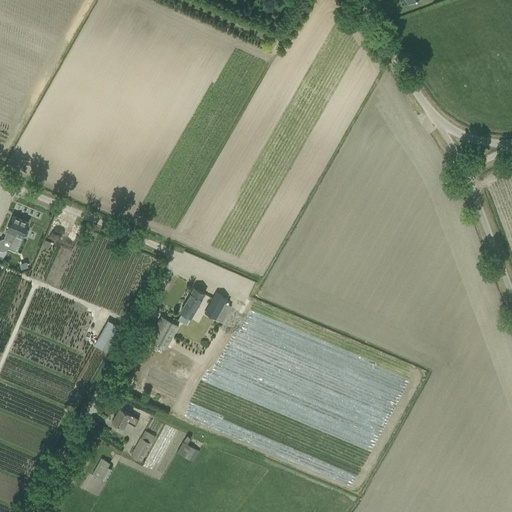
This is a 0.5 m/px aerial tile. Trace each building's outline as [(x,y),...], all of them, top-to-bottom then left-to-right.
[(7,230),(4,237),(5,239),(11,242),(8,249),(15,252),(22,236),(24,237),(26,235),(27,232),(26,230),(25,229),(28,223),(13,216),(7,230)] [(191,317),(204,293),(194,287),(180,311),(191,317)] [(216,318),(222,321),(230,306),(225,303),(227,299),(216,293),(211,302),(205,312),(216,318)] [(394,394),(404,369),(258,313),(248,338),(394,394)] [(157,344),(159,346),(165,349),(178,326),(172,323),(170,321),(161,316),(148,339),(157,344)] [(97,348),(112,355),(125,330),(111,322),(97,348)] [(170,348),(162,364),(168,367),(176,351),(170,348)] [(112,421),(121,426),(123,428),(128,420),(135,424),(138,419),(128,413),(120,408),(112,421)] [(131,455),(141,461),(155,436),(144,430),(131,455)] [(193,461),(199,451),(182,441),(176,452),(193,461)] [(101,458),(92,474),(105,481),(112,469),(107,466),(109,463),(101,458)]
